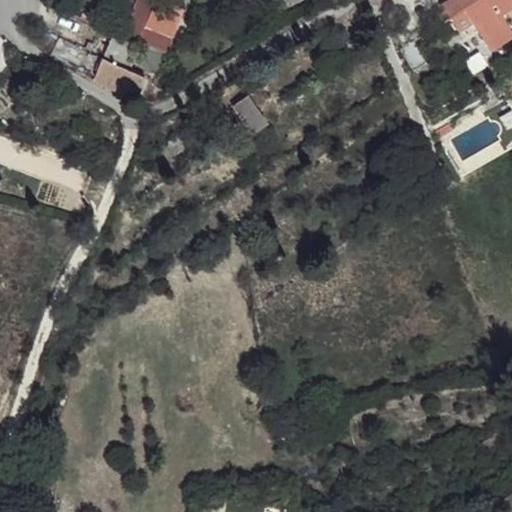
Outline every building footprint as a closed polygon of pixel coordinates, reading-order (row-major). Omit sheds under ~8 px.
[(137,0),(131,16),(159,26),(168,0),(137,0)] [(511,0),(455,0),(434,16),(458,47),(465,41),(481,63),(511,40),(511,36),(501,21),(511,12),(511,0)] [(81,48),(56,36),(48,56),(72,66),(81,48)] [(101,58),(81,48),(72,66),(71,70),(92,80),(101,58)] [(101,58),(92,80),(134,98),(144,77),(101,58)] [(246,97),(232,108),(252,135),(267,124),(246,97)]
